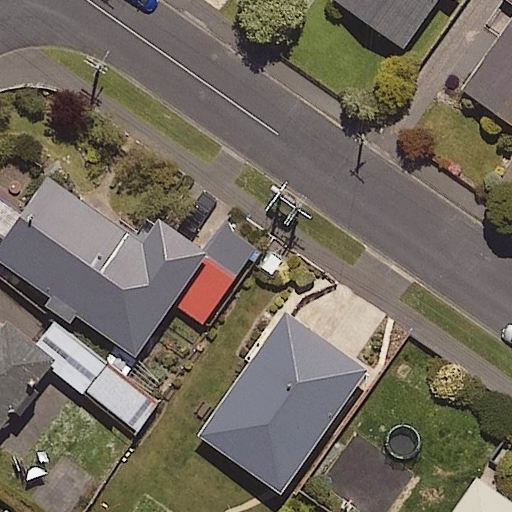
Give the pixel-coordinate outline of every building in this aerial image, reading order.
[(344,0),(403,42),(432,0),(344,0)] [(511,11),(461,82),(511,118),(511,11)] [(49,170),(0,238),(0,253),(49,288),(43,297),(69,315),(75,306),(131,346),(168,294),(200,317),(252,244),(217,218),(200,242),(154,209),(137,232),(49,170)] [(0,422),(43,360),(136,424),(158,393),(0,282),(0,422)] [(364,364),(283,307),(197,428),(277,485),(364,364)] [(347,440),(327,462),(354,486),(373,463),(347,440)] [(511,511),(511,496),(475,471),(446,511),(511,511)]
